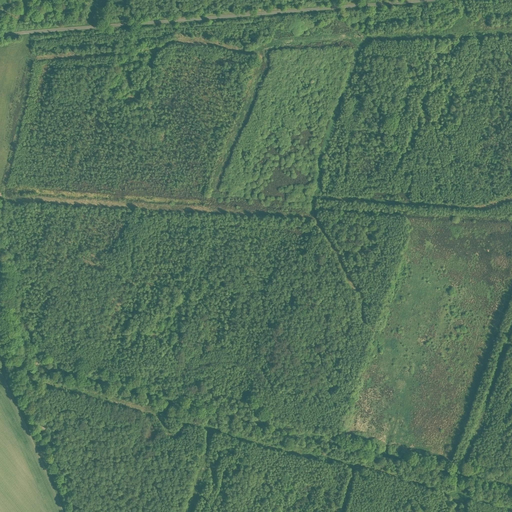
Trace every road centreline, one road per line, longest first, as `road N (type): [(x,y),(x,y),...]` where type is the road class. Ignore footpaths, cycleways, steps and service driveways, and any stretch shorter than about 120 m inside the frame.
road 1 (track): [(0,34),(432,0)]
road 2 (track): [(0,363),(82,511)]
